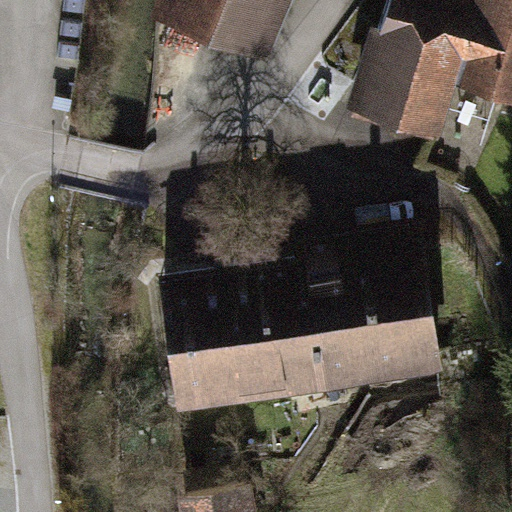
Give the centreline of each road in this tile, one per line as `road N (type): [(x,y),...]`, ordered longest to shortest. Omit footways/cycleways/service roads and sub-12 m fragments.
road 1 (residential): [(0,147),(139,175),(263,98),(334,0)]
road 2 (residential): [(38,511),(0,242)]
